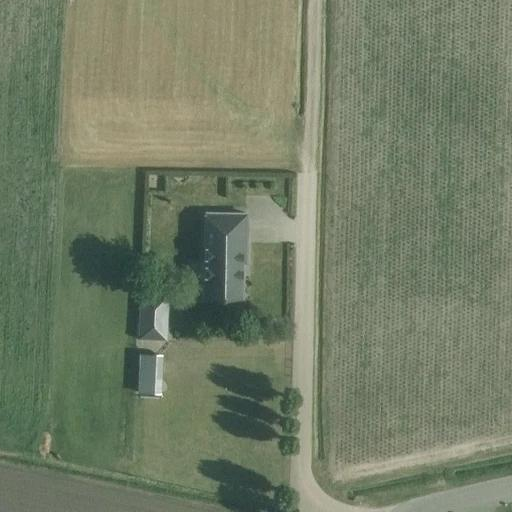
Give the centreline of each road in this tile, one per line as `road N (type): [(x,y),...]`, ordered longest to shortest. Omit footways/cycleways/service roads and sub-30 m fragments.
road 1 (unclassified): [(341,511),(312,497),(301,471),(310,173)]
road 2 (track): [(310,173),(314,0)]
